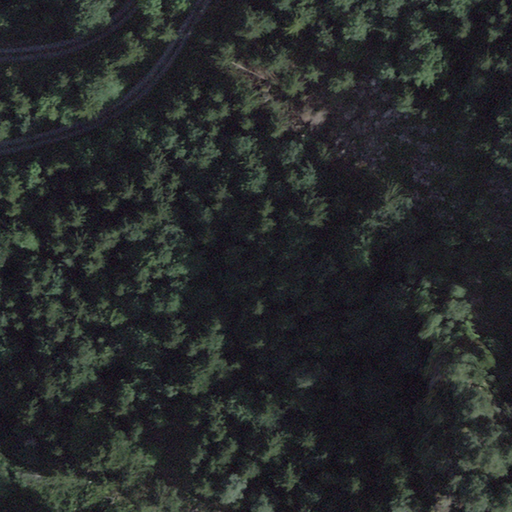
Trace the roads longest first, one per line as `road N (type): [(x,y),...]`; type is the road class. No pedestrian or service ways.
road 1 (track): [(211,0),(147,88),(115,114),(69,137),(0,154)]
road 2 (track): [(0,52),(85,43),(115,27),(136,0)]
